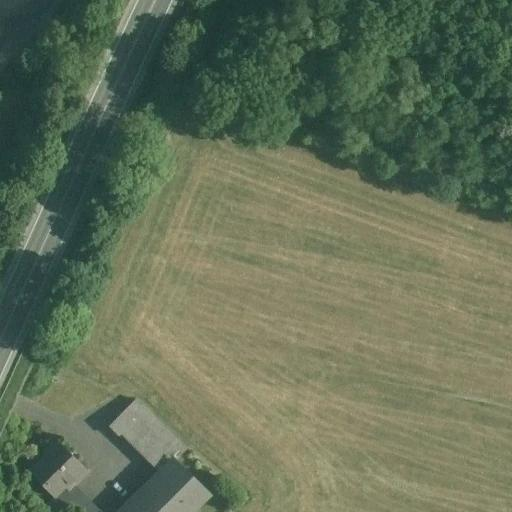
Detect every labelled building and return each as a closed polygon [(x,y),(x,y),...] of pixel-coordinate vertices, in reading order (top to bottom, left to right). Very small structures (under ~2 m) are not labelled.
[(185,450),(135,400),(125,409),(135,420),(176,460),(185,450)] [(125,409),(109,427),(118,436),(120,435),(135,420),(125,409)] [(176,460),(135,420),(120,435),(159,474),(172,460),(174,462),(176,460)] [(87,472),(57,442),(56,442),(56,443),(45,454),(44,454),(46,457),(29,474),(53,498),(55,496),(71,511),(99,511),(73,486),(87,472)] [(159,474),(135,498),(148,511),(191,511),(208,496),(174,462),(172,460),(159,474)] [(148,511),(135,498),(120,511),(148,511)]
